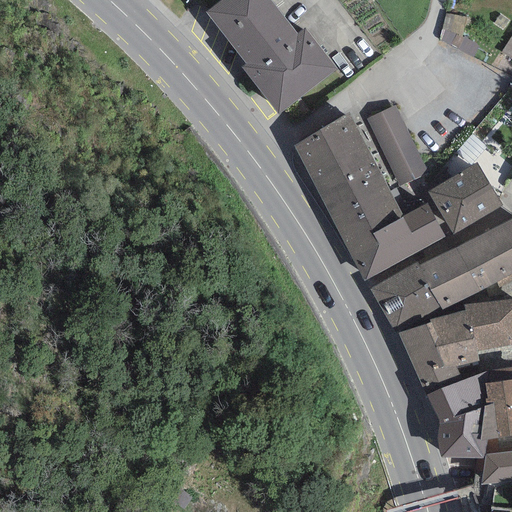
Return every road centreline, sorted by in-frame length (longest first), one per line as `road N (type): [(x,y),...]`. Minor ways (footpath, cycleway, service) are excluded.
road 1 (primary): [(428,511),(366,348),(252,160)]
road 2 (unclassified): [(252,160),(363,80),(413,29),(423,0)]
road 3 (primary): [(252,160),(202,96),(106,0)]
